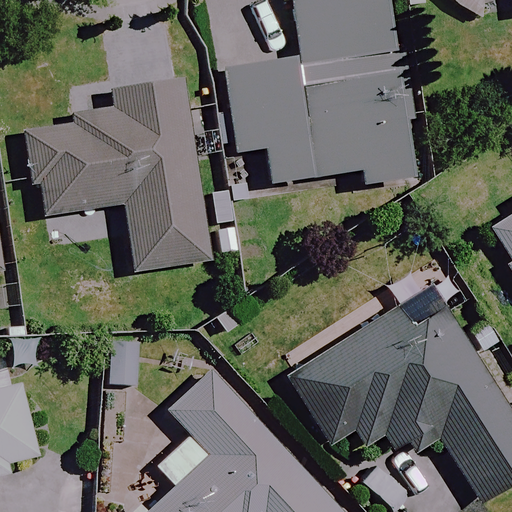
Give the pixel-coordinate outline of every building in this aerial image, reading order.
[(411,183),(390,0),(291,0),(299,66),(223,75),(232,156),(266,152),(270,185),(357,175),(359,189),(411,183)] [(215,260),(178,84),(111,98),(114,114),(23,133),(41,221),(119,205),(134,277),(215,260)] [(511,213),(486,228),(511,273),(511,213)] [(59,297),(57,262),(23,264),(25,299),(59,297)] [(371,438),(378,434),(393,459),(414,446),(421,458),(441,446),(478,506),(511,485),(511,420),(430,289),(285,380),(335,460),(371,438)] [(138,346),(106,343),(103,385),(134,388),(138,346)] [(344,511),(209,368),(164,411),(189,438),(154,470),(173,490),(149,511),(344,511)] [(0,391),(0,478),(39,470),(21,387),(0,391)]
